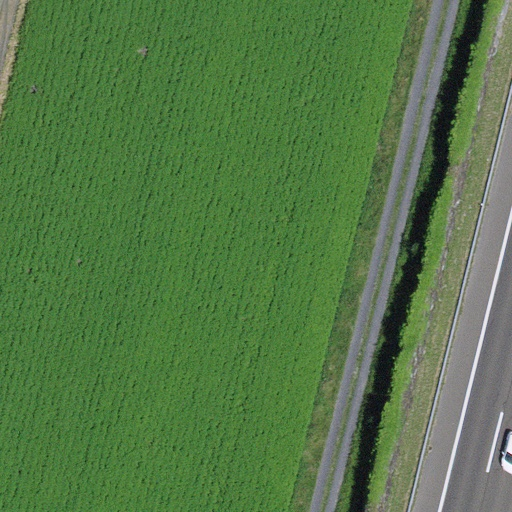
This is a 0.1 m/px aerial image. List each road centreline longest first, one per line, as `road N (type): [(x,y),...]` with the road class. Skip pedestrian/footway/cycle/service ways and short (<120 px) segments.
road 1 (track): [(448,0),(338,511)]
road 2 (motorway): [(511,377),(479,511)]
